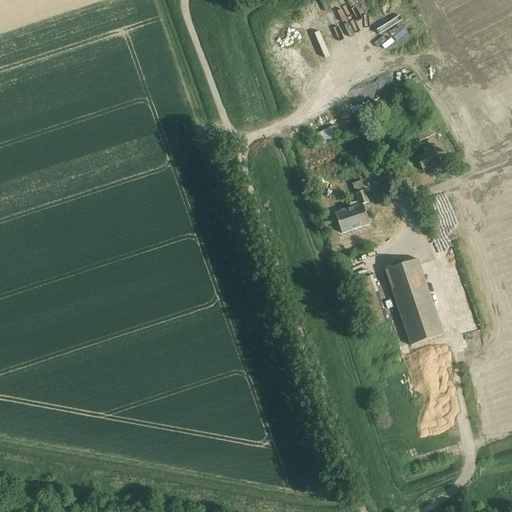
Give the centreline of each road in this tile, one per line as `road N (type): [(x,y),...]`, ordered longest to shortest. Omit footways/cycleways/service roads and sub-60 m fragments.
road 1 (track): [(363,511),(185,0)]
road 2 (track): [(448,324),(470,459),(467,475),(425,511)]
